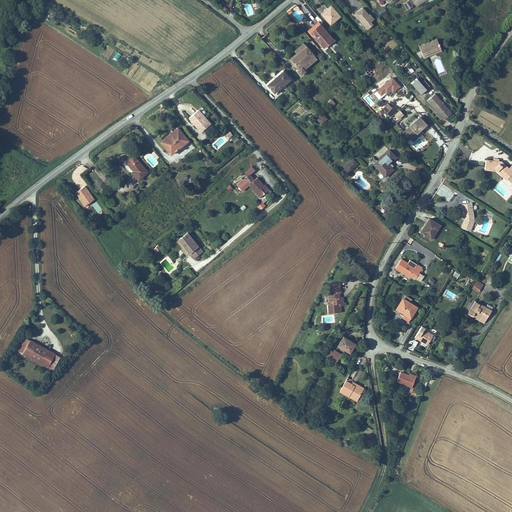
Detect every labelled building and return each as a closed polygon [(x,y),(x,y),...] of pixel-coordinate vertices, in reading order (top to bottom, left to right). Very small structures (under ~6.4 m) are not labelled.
[(250,2),(243,4),(248,17),(254,14),(250,2)] [(326,6),(322,10),(332,22),(342,13),(331,2),(326,6)] [(362,5),(352,14),(366,29),(376,20),(362,5)] [(296,9),(291,13),(299,22),(303,18),(296,9)] [(324,22),(321,19),(315,23),(312,26),(314,29),(322,39),(332,31),(324,22)] [(426,55),(432,53),(431,50),(444,46),(440,37),(422,43),(426,55)] [(311,70),(309,67),(306,64),(318,53),(311,44),(303,50),(296,57),(305,67),(302,69),(306,74),(311,70)] [(321,57),(318,53),(306,64),(309,67),(321,57)] [(369,76),(375,71),(371,65),(365,70),(369,76)] [(291,82),(294,80),(286,70),(283,73),(276,78),(268,84),(276,94),(291,82)] [(432,83),(426,76),(422,78),(419,74),(412,80),(422,92),(432,83)] [(392,75),(377,86),(381,91),(385,88),(388,92),(392,88),(393,89),(400,84),(392,75)] [(373,87),(367,93),(378,103),(384,97),(373,87)] [(453,109),(436,90),(428,97),(445,117),(449,113),(453,109)] [(388,98),(383,103),(390,111),(395,106),(388,98)] [(211,121),(199,106),(195,110),(190,114),(202,129),(211,121)] [(399,109),(393,115),(398,120),(404,114),(399,109)] [(321,114),(319,115),(323,119),(324,118),(328,115),(324,111),(321,114)] [(415,134),(421,128),(420,127),(421,126),(422,127),(428,122),(421,115),(408,126),(415,134)] [(166,138),(174,148),(189,137),(179,124),(174,128),(176,131),(166,138)] [(415,134),(408,126),(404,129),(411,137),(415,134)] [(427,130),(438,146),(444,143),(433,126),(427,130)] [(176,131),(174,128),(167,133),(161,137),(171,151),(174,148),(166,138),(176,131)] [(393,147),(400,152),(405,146),(399,141),(393,147)] [(390,147),(375,163),(387,175),(394,168),(390,163),(398,155),(390,147)] [(131,156),(127,159),(134,169),(135,168),(142,175),(151,168),(137,151),(131,156)] [(483,163),(494,164),(504,173),(505,172),(511,178),(511,177),(511,172),(510,171),(511,168),(511,163),(508,160),(506,163),(498,156),(483,155),(483,159),(483,163)] [(346,164),(350,168),(358,161),(354,157),(346,164)] [(69,174),(79,188),(87,182),(81,174),(86,170),(83,164),(69,174)] [(257,188),(258,187),(253,180),(250,182),(246,177),(240,182),(255,201),(263,195),(262,195),(257,188)] [(84,184),(74,192),(85,206),(95,198),(84,184)] [(269,195),(260,185),(258,187),(257,188),(262,195),(263,195),(265,198),(269,195)] [(470,198),(460,199),(462,214),(461,221),(471,223),(472,215),(470,198)] [(256,205),(260,210),(265,205),(261,201),(256,205)] [(106,216),(100,209),(98,211),(104,218),(106,216)] [(104,218),(98,211),(93,215),(99,222),(104,218)] [(440,221),(429,214),(422,224),(419,230),(430,237),(440,221)] [(487,236),(492,220),(476,215),(472,227),(473,227),(471,230),(487,236)] [(188,227),(179,235),(191,248),(200,240),(195,236),(188,227)] [(204,245),(200,240),(191,248),(195,253),(204,245)] [(157,253),(162,249),(157,244),(153,249),(157,253)] [(408,271),(409,271),(417,260),(416,259),(410,256),(408,259),(401,255),(395,264),(408,272),(408,271)] [(417,260),(409,271),(414,275),(422,264),(417,260)] [(338,308),(337,303),(342,302),(341,292),(338,293),(337,288),(339,288),(338,282),(330,283),(330,289),(326,290),(327,300),(325,300),(326,304),(327,310),(338,308)] [(412,296),(405,292),(396,305),(402,309),(412,315),(418,304),(410,299),(412,296)] [(466,306),(482,317),(490,304),(485,301),(483,304),(472,297),(466,306)] [(482,317),(466,306),(464,309),(475,317),(480,320),(482,317)] [(436,335),(423,327),(422,330),(418,327),(414,333),(421,338),(427,342),(430,338),(433,339),(436,335)] [(53,344),(31,331),(24,344),(47,355),(53,359),(60,347),(53,344)] [(349,337),(343,333),(337,341),(348,349),(354,340),(349,337)] [(417,342),(413,339),(407,348),(412,351),(417,342)] [(328,344),(324,353),(332,359),(340,350),(334,346),(332,348),(328,344)] [(65,350),(60,347),(53,359),(58,362),(65,350)] [(412,371),(405,368),(397,364),(394,373),(408,379),(412,371)] [(351,382),(348,381),(342,378),(337,388),(354,397),(360,385),(351,380),(351,382)]
